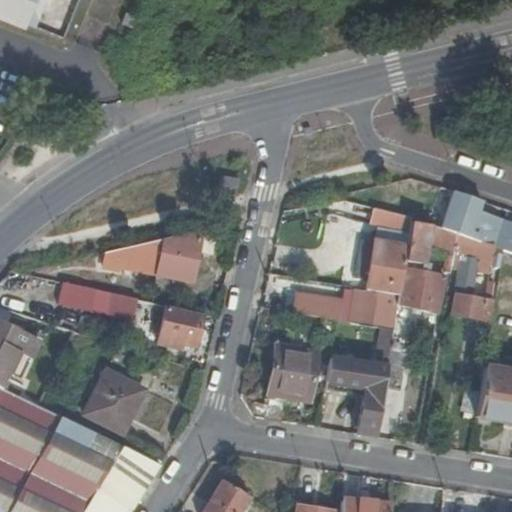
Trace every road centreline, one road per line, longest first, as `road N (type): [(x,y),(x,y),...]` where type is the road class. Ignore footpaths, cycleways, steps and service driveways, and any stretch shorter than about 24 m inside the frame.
road 1 (residential): [(206,429),(219,400),(282,104)]
road 2 (tertiary): [(282,104),(134,149),(51,199),(0,243)]
road 3 (residential): [(206,429),(511,479)]
road 4 (residential): [(312,96),(362,116),(388,151),(511,187)]
road 5 (tertiary): [(511,47),(312,96)]
